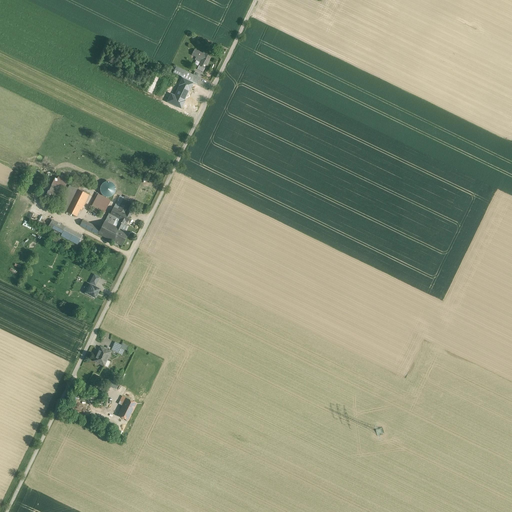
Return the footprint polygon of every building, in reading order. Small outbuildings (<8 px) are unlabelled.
[(202,53),(194,49),(192,55),(196,57),(195,60),(200,62),(199,65),(197,69),(203,72),(205,68),(210,57),(204,54),(205,53),(203,52),(202,53)] [(113,66),(107,64),(105,72),(111,73),(113,66)] [(173,73),(181,77),(184,71),(176,67),(173,73)] [(193,75),(184,71),(181,77),(190,81),(193,75)] [(197,77),(193,75),(190,81),(191,81),(197,84),(200,78),(198,77),(197,77)] [(155,76),(147,91),(153,94),(160,79),(155,76)] [(190,81),(181,77),(180,81),(188,86),(191,81),(190,81)] [(188,86),(186,90),(183,88),(179,95),(186,99),(183,103),(184,103),(187,105),(197,87),(200,88),(201,86),(197,84),(191,81),(188,86)] [(187,105),(184,103),(183,103),(176,100),(174,103),(191,112),(193,109),(187,105)] [(55,178),(52,185),(63,191),(66,183),(55,178)] [(72,180),(69,185),(78,189),(80,185),(72,180)] [(46,196),(57,202),(63,191),(52,185),(49,191),(46,196)] [(66,212),(78,189),(69,185),(58,207),(66,212)] [(78,189),(66,212),(76,217),(81,207),(83,208),(89,195),(78,189)] [(111,201),(99,195),(93,207),(94,208),(100,211),(105,213),(111,201)] [(119,195),(113,207),(118,209),(124,198),(119,195)] [(133,200),(125,196),(124,198),(118,209),(126,213),(129,208),(133,200)] [(126,213),(118,209),(113,207),(110,214),(123,220),(118,229),(119,229),(121,230),(123,225),(126,226),(131,216),(126,213)] [(110,214),(109,213),(104,222),(118,229),(123,220),(110,214)] [(81,235),(52,220),(48,226),(62,234),(61,236),(77,244),(81,235)] [(100,229),(82,220),(80,225),(98,234),(98,233),(100,229)] [(104,222),(104,221),(100,229),(98,233),(113,241),(119,229),(118,229),(104,222)] [(121,230),(119,229),(113,241),(122,245),(128,234),(124,232),(121,230)] [(95,285),(99,278),(94,275),(90,283),(95,285)] [(91,285),(89,284),(84,293),(93,298),(94,297),(87,293),(91,285)] [(94,296),(96,297),(98,292),(97,291),(98,289),(91,285),(87,293),(94,297),(94,296)] [(115,342),(111,350),(118,353),(122,345),(115,342)] [(122,343),(122,345),(118,353),(122,355),(125,348),(127,349),(129,346),(122,343)] [(110,352),(100,347),(94,361),(104,365),(107,360),(110,352)] [(137,403),(126,398),(122,397),(119,404),(123,405),(117,416),(128,421),(137,403)]
